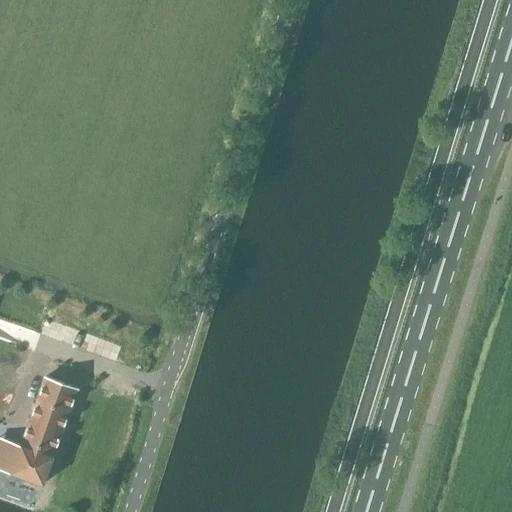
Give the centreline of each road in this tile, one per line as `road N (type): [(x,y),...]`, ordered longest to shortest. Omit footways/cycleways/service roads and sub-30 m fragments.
road 1 (unclassified): [(129,511),(294,0)]
road 2 (primary): [(363,511),(511,34)]
